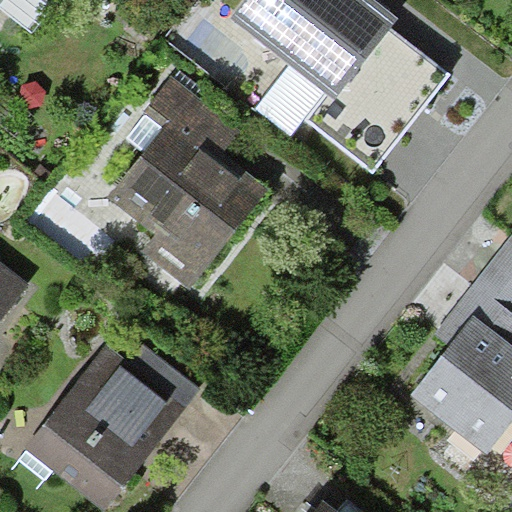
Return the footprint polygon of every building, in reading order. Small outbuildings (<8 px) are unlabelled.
[(397,22),(368,0),(250,0),(231,25),(323,95),(303,121),(372,173),(446,77),(388,33),(397,22)] [(179,290),(260,195),(208,152),(229,127),(169,77),(135,117),(153,132),(101,194),(146,232),(131,250),(179,290)] [(511,244),(509,242),(450,317),(465,328),(407,402),(486,464),(511,430),(511,244)] [(0,309),(26,274),(0,254),(0,309)] [(99,511),(108,511),(194,403),(114,341),(26,455),(99,511)]
